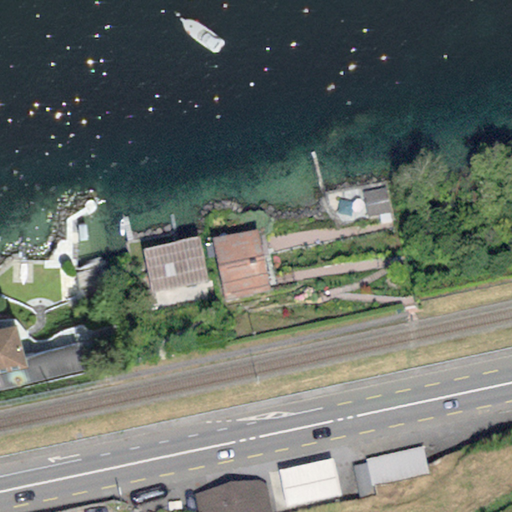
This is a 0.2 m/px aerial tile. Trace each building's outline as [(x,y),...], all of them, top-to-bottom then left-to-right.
[(391,210),(387,189),(367,193),(371,214),(391,210)] [(258,232),(217,239),(228,298),(269,290),(258,232)] [(205,277),(198,241),(147,251),(154,287),(205,277)] [(15,328),(0,332),(0,370),(24,364),(15,328)] [(430,474),(425,450),(370,461),(370,465),(357,468),(363,497),(375,495),(373,486),(430,474)] [(333,460),(282,472),(290,506),(342,494),(333,460)] [(270,511),(264,482),(200,496),(203,511),(270,511)]
